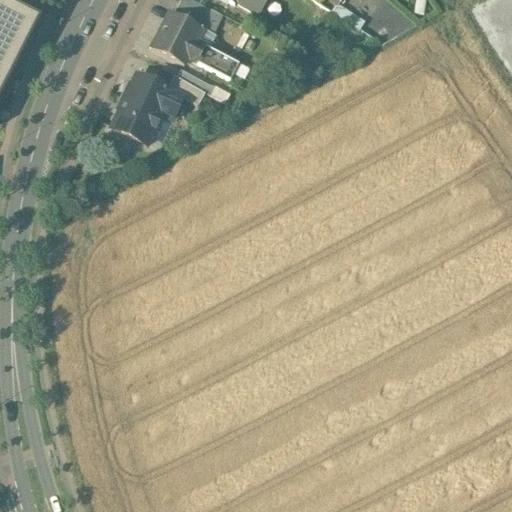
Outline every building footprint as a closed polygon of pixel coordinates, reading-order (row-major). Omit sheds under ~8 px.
[(267,0),(237,0),(234,5),(248,13),(255,1),(263,6),(267,0)] [(0,2),(0,97),(39,23),(0,2)] [(201,33),(169,16),(150,52),(182,69),(186,62),(195,45),(201,33)] [(238,67),(195,45),(186,62),(229,84),(238,67)] [(166,93),(135,78),(110,131),(146,148),(161,117),(171,123),(181,102),(182,101),(169,94),(166,93)] [(205,96),(173,78),(166,93),(169,94),(182,101),(181,102),(197,109),(205,96)]
